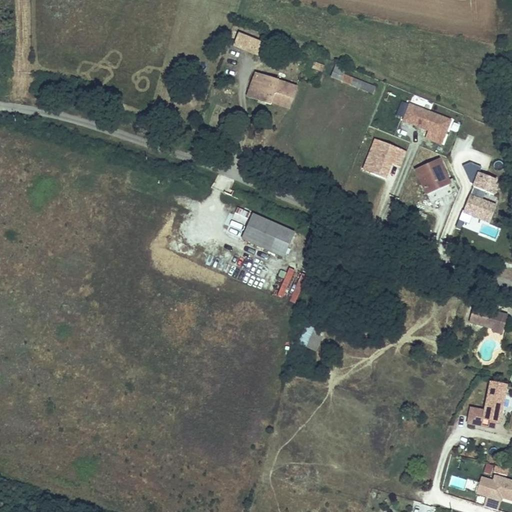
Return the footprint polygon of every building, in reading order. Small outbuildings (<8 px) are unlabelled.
[(241,33),(236,46),(261,56),(266,43),(241,33)] [(317,63),(315,69),(325,74),(328,67),(317,63)] [(258,74),(255,84),(263,87),(257,102),(273,108),(274,105),(292,111),(300,89),(258,74)] [(373,94),(376,86),(345,77),(342,85),(373,94)] [(263,87),(255,84),(250,99),(257,102),(263,87)] [(440,143),(449,120),(408,103),(402,120),(427,130),(424,137),(440,143)] [(400,163),(405,151),(374,138),(366,157),(373,160),(368,172),(383,178),(390,160),(400,163)] [(368,172),(373,160),(366,157),(361,169),(368,172)] [(425,195),(434,190),(433,186),(448,180),(441,164),(439,160),(414,171),(425,195)] [(480,173),(465,213),(489,222),(496,204),(491,203),(499,180),(480,173)] [(221,176),(218,188),(231,191),(233,179),(221,176)] [(433,186),(434,190),(450,184),(448,180),(433,186)] [(238,210),(236,217),(245,219),(246,212),(238,210)] [(228,232),(239,238),(246,228),(235,221),(228,232)] [(251,221),(241,246),(284,263),(293,238),(251,221)] [(495,237),(497,230),(483,226),(481,233),(495,237)] [(288,269),(276,296),(295,305),(307,277),(288,269)] [(488,312),(472,308),(468,324),(493,330),(495,324),(485,322),(488,312)] [(505,316),(488,312),(485,322),(495,324),(493,330),(492,332),(500,334),(502,326),(505,316)] [(298,347),(317,353),(323,333),(305,327),(298,347)] [(493,425),(496,426),(506,387),(491,383),(483,414),(469,410),(465,424),(483,429),(485,423),(493,425)] [(485,423),(483,429),(492,431),(493,425),(485,423)] [(492,474),(492,476),(506,478),(507,470),(486,467),(485,473),(492,474)] [(492,482),(481,479),(476,495),(486,498),(495,500),(496,497),(501,498),(511,501),(511,482),(493,477),(492,482)] [(495,500),(486,498),(483,507),(497,510),(501,498),(496,497),(495,500)]
